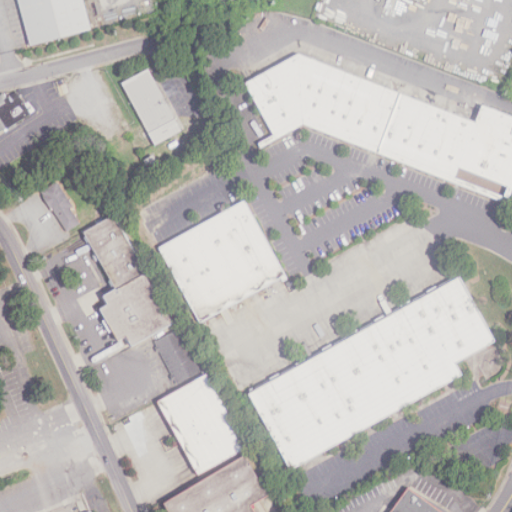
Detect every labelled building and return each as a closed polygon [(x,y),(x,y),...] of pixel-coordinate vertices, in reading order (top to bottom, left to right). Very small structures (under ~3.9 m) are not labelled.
[(31,47),(17,0),(83,0),(92,30),(31,47)] [(299,54),(475,123),(482,105),(511,116),(511,193),(508,204),(305,125),(261,149),(258,144),(275,135),(246,83),(299,54)] [(148,69),(121,84),(156,145),(183,130),(148,69)] [(1,93),(0,93),(0,135),(30,112),(15,91),(5,98),(1,93)] [(66,232),(81,222),(56,182),(41,192),(66,232)] [(159,249),(246,202),(287,276),(288,279),(283,281),(282,279),(199,324),(159,249)] [(176,324),(134,347),(128,337),(120,342),(102,310),(111,305),(106,296),(117,290),(86,234),(117,217),(176,324)] [(249,394),(461,277),(496,342),(457,363),(463,374),(290,468),(249,394)] [(154,340),(177,384),(201,371),(178,327),(154,340)] [(198,474),(159,402),(208,375),(247,447),(198,474)] [(171,511),(166,502),(247,455),(270,494),(253,504),(257,511),(171,511)] [(391,511),(410,487),(443,511),(391,511)]
